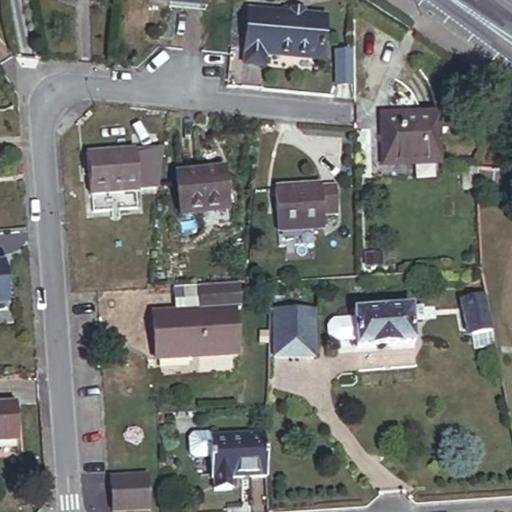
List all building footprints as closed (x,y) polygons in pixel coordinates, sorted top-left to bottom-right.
[(206,0),(147,0),(148,2),(205,10),(206,0)] [(290,5),(289,12),(308,14),(308,6),(290,5)] [(289,12),(251,10),(248,64),(268,65),(269,52),(323,56),(326,15),(308,14),(289,12)] [(335,53),(335,89),(352,89),(352,53),(335,53)] [(440,113),(383,113),(384,163),(440,163),(440,113)] [(132,152),(85,158),(90,197),(136,191),(132,152)] [(229,169),(181,172),(184,214),(232,211),(229,169)] [(506,171),(476,169),(474,183),(505,186),(506,171)] [(335,188),(280,190),(281,233),(323,232),(323,220),(336,220),(335,188)] [(235,285),(183,287),(184,314),(236,312),(235,285)] [(489,335),(481,290),(466,293),(468,301),(460,302),(467,337),(489,335)] [(317,311),(279,310),(278,359),(316,360),(317,311)] [(154,315),(155,337),(173,336),(173,360),(238,358),(236,312),(184,314),(154,315)] [(425,325),(425,312),(355,314),(355,317),(355,341),(355,350),(413,349),(412,325),(425,325)] [(355,341),(355,317),(333,317),(329,320),(326,323),(325,332),(328,337),(333,341),(355,341)] [(173,336),(155,337),(156,361),(173,360),(173,336)] [(15,406),(0,406),(0,443),(16,443),(15,406)] [(268,478),(268,434),(193,435),(192,436),(192,460),(196,464),(212,463),(212,479),(215,478),(216,491),(233,490),(232,479),(268,478)] [(0,464),(14,465),(15,457),(0,455),(0,464)] [(123,511),(152,510),(149,477),(113,480),(115,511),(123,511)]
